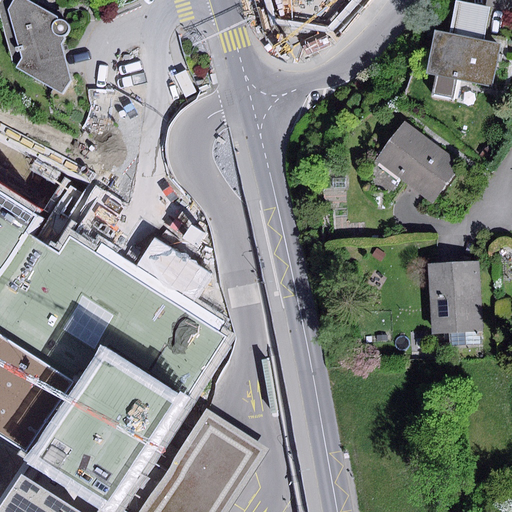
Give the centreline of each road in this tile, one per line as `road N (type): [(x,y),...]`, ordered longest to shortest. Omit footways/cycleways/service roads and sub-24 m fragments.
road 1 (residential): [(253,106),(337,511)]
road 2 (residential): [(405,0),(341,72),(253,106)]
road 3 (unclassified): [(154,16),(100,43),(101,131)]
